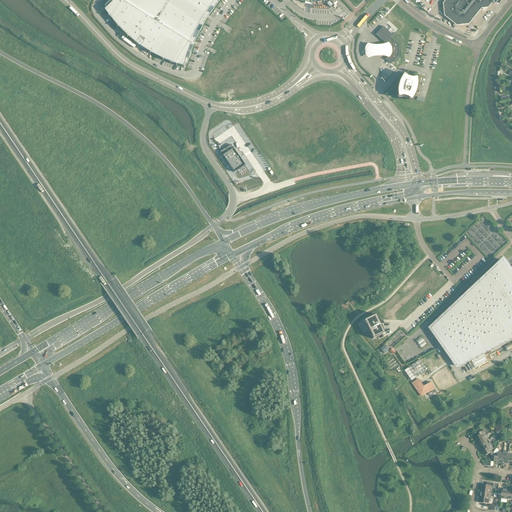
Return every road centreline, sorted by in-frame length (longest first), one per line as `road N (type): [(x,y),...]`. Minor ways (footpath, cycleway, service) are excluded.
road 1 (trunk): [(265,511),(0,118)]
road 2 (trunk): [(0,127),(260,511)]
road 3 (trunk): [(213,225),(143,138),(0,52)]
road 4 (trunk): [(309,511),(289,359),(241,266)]
road 5 (unclassified): [(213,225),(133,280),(23,339)]
road 6 (trunk): [(223,241),(31,352)]
road 7 (unclassified): [(50,378),(241,266)]
road 8 (trunk): [(42,365),(232,254)]
road 9 (unclassified): [(231,0),(188,76),(122,43),(95,12),(97,0)]
road 10 (secondary): [(407,184),(317,204),(223,241)]
road 11 (secondary): [(232,254),(315,219),(414,197)]
road 12 (unclassified): [(241,266),(338,221),(415,219)]
road 13 (tertiary): [(64,0),(137,69),(211,104)]
road 14 (trunk): [(50,378),(119,477),(159,511)]
road 15 (unclassified): [(102,511),(23,394)]
road 16 (tertiary): [(417,183),(405,136),(358,78)]
